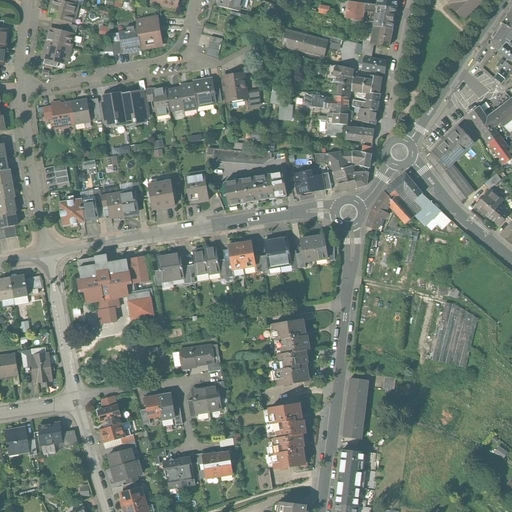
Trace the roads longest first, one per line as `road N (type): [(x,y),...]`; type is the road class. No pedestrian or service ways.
road 1 (residential): [(46,253),(294,214),(349,214)]
road 2 (residential): [(321,511),(353,244),(349,214)]
road 3 (residential): [(503,0),(399,152)]
road 4 (residential): [(20,80),(43,89),(190,54)]
road 5 (residential): [(20,80),(46,253)]
road 6 (residential): [(511,261),(399,152)]
road 7 (residential): [(76,399),(46,253)]
road 8 (residential): [(388,119),(409,0)]
